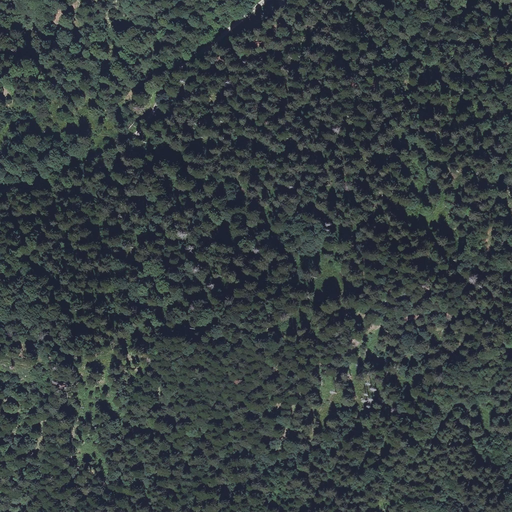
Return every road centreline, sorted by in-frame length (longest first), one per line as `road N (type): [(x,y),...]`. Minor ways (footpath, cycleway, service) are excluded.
road 1 (unclassified): [(0,187),(99,152),(135,129),(181,73),(268,0)]
road 2 (track): [(437,511),(511,411)]
